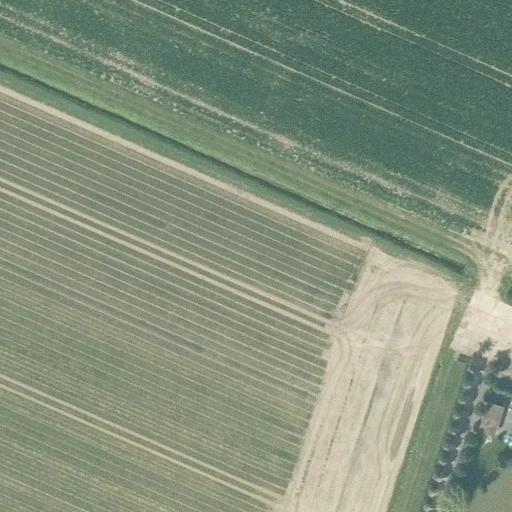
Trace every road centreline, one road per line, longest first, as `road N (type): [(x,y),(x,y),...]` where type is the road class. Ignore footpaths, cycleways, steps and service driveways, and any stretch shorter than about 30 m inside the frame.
road 1 (track): [(0,46),(511,270)]
road 2 (track): [(415,265),(489,306),(492,261)]
